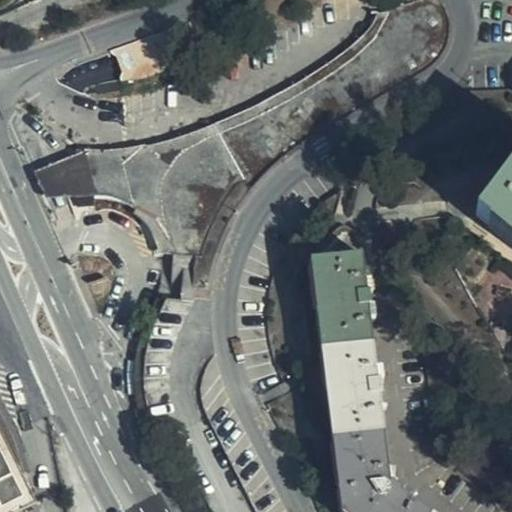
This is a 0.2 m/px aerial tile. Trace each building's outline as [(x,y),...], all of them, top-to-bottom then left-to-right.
[(391,18),(384,21),(373,42),(341,70),(314,89),(277,112),(250,125),(203,145),(185,153),(179,160),(172,173),(170,186),(172,255),(199,257),(219,207),(229,192),(236,187),(247,183),(251,188),(269,169),(288,154),(305,143),(427,68),(435,61),(444,48),(445,43),(391,18)] [(384,21),(372,27),(362,38),(349,51),(331,65),(307,82),(278,98),(238,118),(208,130),(187,138),(165,146),(147,150),(147,165),(145,179),(141,197),(135,212),(134,214),(141,222),(148,230),(156,246),(159,254),(172,255),(170,186),(172,173),(179,160),(185,153),(203,145),(250,125),(277,112),(314,89),(341,70),(373,42),(384,21)] [(209,57),(197,26),(116,55),(126,81),(155,78),(209,57)] [(147,165),(147,150),(146,150),(117,155),(88,155),(84,157),(97,199),(115,201),(125,204),(135,212),(141,197),(145,179),(147,165)] [(97,199),(84,157),(35,176),(46,202),(77,200),(97,199)] [(511,172),(477,218),(511,245),(511,172)] [(422,511),(390,488),(361,261),(317,266),(346,511),(422,511)] [(0,511),(27,511),(35,508),(0,438),(0,511)]
